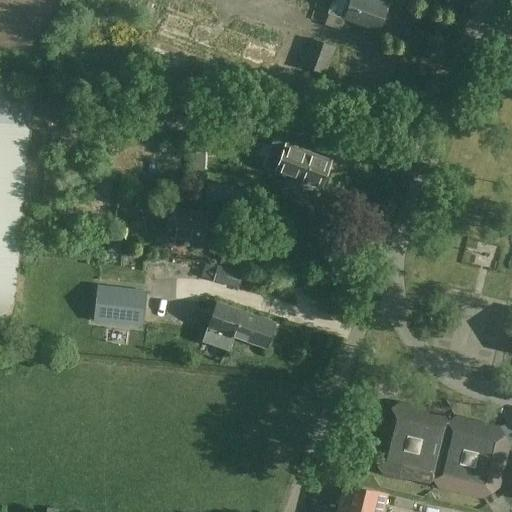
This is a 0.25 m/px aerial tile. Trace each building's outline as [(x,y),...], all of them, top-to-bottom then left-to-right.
[(332,0),(328,11),(377,30),(387,4),(376,0),(332,0)] [(325,71),(335,44),(312,36),(302,63),(325,71)] [(0,323),(11,325),(32,98),(0,94),(0,323)] [(192,169),(204,170),(205,145),(193,144),(192,169)] [(329,162),(288,147),(279,172),(289,176),(289,177),(302,182),(303,179),(320,186),(329,162)] [(233,188),(209,184),(207,196),(244,202),(246,193),(233,191),(233,188)] [(189,241),(202,242),(205,217),(197,216),(197,212),(169,208),(167,226),(171,227),(170,234),(189,236),(189,241)] [(241,268),(245,252),(224,247),(221,263),(241,268)] [(242,272),(218,265),(213,281),(237,288),(242,272)] [(146,293),(97,287),(93,317),(143,323),(146,293)] [(233,335),(265,346),(273,322),(241,311),(240,312),(217,304),(203,340),(228,349),(233,335)] [(433,479),(437,487),(481,498),(500,486),(510,443),(499,424),(455,414),(447,419),(442,411),(399,401),(380,412),(370,455),(381,474),(425,484),(433,479)] [(338,504),(373,511),(380,511),(386,492),(343,482),(338,504)] [(411,508),(413,500),(394,496),(392,504),(411,508)]
